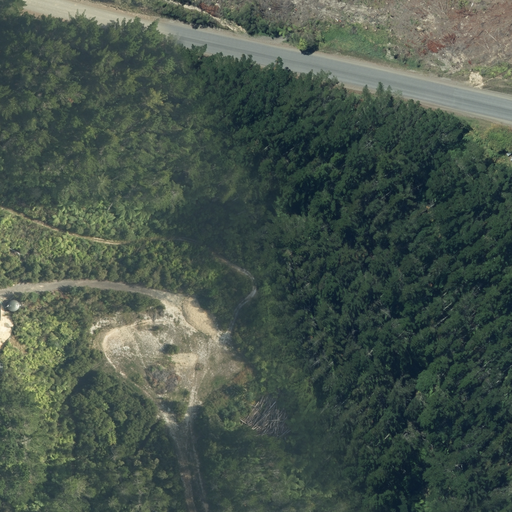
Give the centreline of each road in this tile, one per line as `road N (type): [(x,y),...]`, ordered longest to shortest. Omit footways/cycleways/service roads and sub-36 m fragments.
road 1 (tertiary): [(28,0),(511,111)]
road 2 (track): [(0,308),(81,308),(121,324),(161,358),(192,511)]
